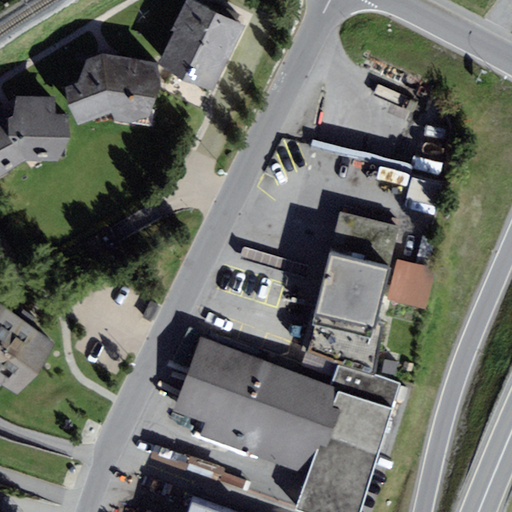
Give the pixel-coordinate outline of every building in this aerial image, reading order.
[(191,0),(158,64),(212,92),(247,25),(199,0),(191,0)] [(68,105),(79,125),(112,114),(116,121),(131,123),(152,116),(161,85),(156,61),(103,54),(86,60),(78,83),(65,89),(68,105)] [(13,112),(0,108),(0,177),(25,161),(58,161),(69,138),(69,114),(55,113),(55,97),(17,96),(13,112)] [(408,179),(376,173),(380,148),(317,136),(312,167),(407,185),(408,179)] [(409,177),(412,162),(381,155),(378,170),(409,177)] [(331,254),(318,313),(374,325),(387,266),(331,254)] [(436,268),(398,260),(389,301),(427,309),(436,268)] [(54,345),(0,306),(0,384),(18,395),(54,345)] [(339,388),(200,339),(174,412),(204,423),(199,438),(308,476),(339,388)] [(360,511),(397,408),(339,388),(308,476),(297,509),(303,511),(360,511)] [(240,511),(192,496),(186,511),(240,511)]
